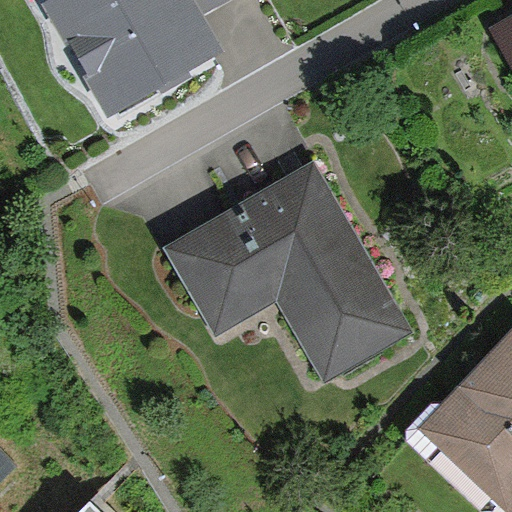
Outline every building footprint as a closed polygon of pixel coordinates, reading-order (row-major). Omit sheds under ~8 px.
[(183,81),(224,57),(202,19),(235,0),(67,0),(49,11),(113,121),(183,81)] [(511,56),(511,17),(495,27),(511,56)] [(327,378),(412,333),(326,170),(303,182),(173,250),(218,333),(285,298),(327,378)] [(511,333),(420,429),(511,511),(511,333)] [(0,474),(19,455),(0,437),(0,474)]
